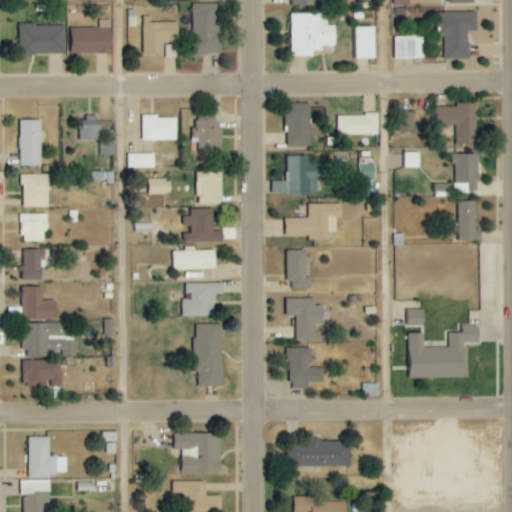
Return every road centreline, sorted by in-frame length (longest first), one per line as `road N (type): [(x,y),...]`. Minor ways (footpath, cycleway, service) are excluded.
road 1 (residential): [(511,407),(0,415)]
road 2 (residential): [(0,88),(511,83)]
road 3 (residential): [(263,511),(263,0)]
